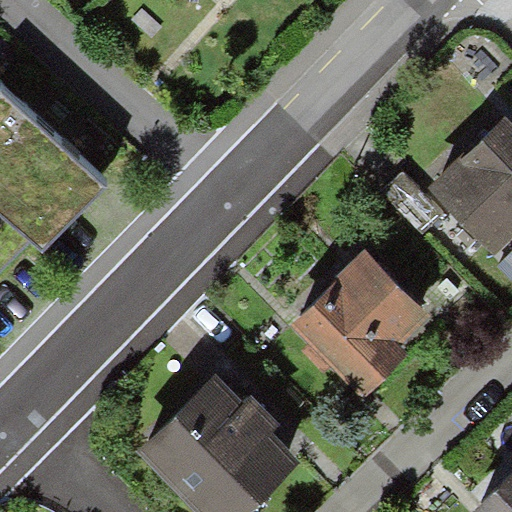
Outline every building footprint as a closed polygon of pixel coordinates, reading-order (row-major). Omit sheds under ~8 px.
[(0,203),(8,210),(0,218),(0,262),(34,225),(39,229),(97,163),(1,76),(0,77),(0,203)] [(511,107),(505,99),(429,173),(494,239),(511,221),(511,107)] [(422,225),(443,206),(405,164),(384,183),(422,225)] [(324,365),(341,349),(364,372),(407,330),(397,320),(426,292),(368,232),(294,303),(317,327),(302,342),(324,365)] [(221,507),(293,434),(269,411),(280,400),(253,373),(242,384),(216,360),(145,432),(221,507)] [(511,511),(511,479),(477,511),(511,511)]
